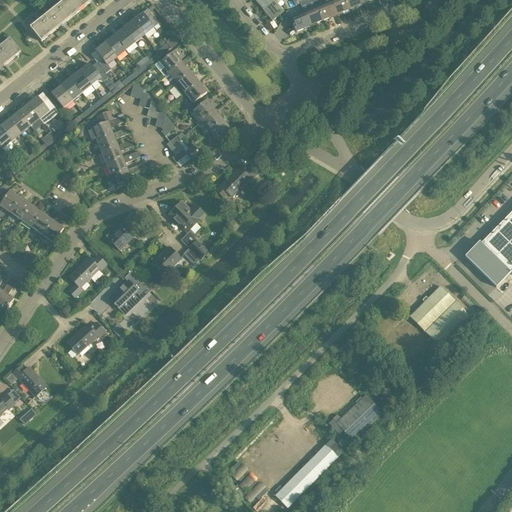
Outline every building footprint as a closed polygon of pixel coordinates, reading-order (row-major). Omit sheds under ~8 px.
[(78,12),(68,0),(65,0),(30,29),(41,42),(78,12)] [(68,0),(78,12),(93,0),(68,0)] [(254,0),(262,10),(274,0),(273,0),(254,0)] [(274,0),(262,10),(272,22),(284,12),(275,2),(277,0),(279,2),(280,0),(274,0)] [(335,0),(330,2),(336,16),(349,11),(344,0),(335,0)] [(344,0),(349,11),(362,5),(359,0),(344,0)] [(336,16),(330,2),(317,8),(323,22),(336,16)] [(317,8),(304,13),(309,27),(323,22),(317,8)] [(133,21),(144,36),(154,28),(158,25),(159,25),(147,10),(147,11),(143,14),(133,21)] [(309,27),(304,13),(290,19),(296,33),(309,27)] [(133,21),(123,29),(135,44),(144,36),(133,21)] [(135,44),(123,29),(114,36),(126,51),(135,44)] [(114,36),(105,44),(116,59),(126,51),(114,36)] [(10,40),(0,47),(0,69),(20,53),(10,40)] [(116,59),(105,44),(95,52),(102,61),(98,65),(105,74),(111,70),(107,66),(116,59)] [(167,44),(157,51),(161,57),(171,49),(167,44)] [(161,57),(157,51),(157,52),(158,53),(149,61),(152,65),(161,57)] [(168,74),(182,63),(173,53),(160,64),(164,69),(160,72),(164,77),(168,74)] [(152,65),(149,61),(146,58),(137,65),(139,68),(142,72),(152,65)] [(182,63),(168,74),(176,84),(190,73),(182,63)] [(118,91),(114,85),(108,77),(102,77),(100,78),(89,64),(79,72),(91,86),(97,81),(98,82),(103,82),(110,92),(113,95),(118,91)] [(142,72),(139,68),(130,76),(133,80),(142,72)] [(79,72),(70,79),(82,94),(91,86),(79,72)] [(198,83),(190,73),(176,84),(185,94),(198,83)] [(119,81),(114,85),(118,91),(123,87),(123,88),(133,80),(130,76),(121,83),(119,81)] [(82,94),(70,79),(61,87),(72,101),(82,94)] [(198,83),(185,94),(193,105),(207,93),(198,83)] [(136,99),(140,85),(134,84),(130,97),(136,99)] [(140,85),(136,99),(140,100),(142,94),(144,86),(140,85)] [(72,101),(61,87),(51,94),(63,109),(72,101)] [(110,92),(102,98),(105,102),(113,96),(113,95),(110,92)] [(148,95),(142,94),(140,100),(138,107),(144,109),(148,95)] [(48,101),(43,105),(38,97),(28,105),(40,120),(54,108),(48,101)] [(102,98),(91,107),(95,111),(105,102),(102,98)] [(201,122),(215,111),(206,101),(193,112),(201,122)] [(150,103),(147,117),(153,119),(155,112),(157,105),(150,103)] [(28,105),(19,113),(30,127),(40,120),(28,105)] [(91,107),(82,114),(85,118),(95,111),(91,107)] [(215,111),(201,122),(209,132),(223,121),(215,111)] [(97,117),(98,120),(91,123),(94,128),(91,129),(96,141),(112,135),(110,128),(126,122),(123,116),(114,120),(111,112),(97,117)] [(19,113),(9,120),(21,135),(30,127),(19,113)] [(85,118),(82,114),(73,121),(76,125),(85,118)] [(157,120),(155,127),(161,129),(165,115),(159,114),(157,120)] [(21,135),(9,120),(0,127),(0,128),(11,142),(21,135)] [(223,121),(209,132),(218,143),(231,131),(223,121)] [(172,123),(161,132),(165,137),(176,128),(172,123)] [(88,130),(84,124),(76,130),(81,135),(88,130)] [(11,142),(0,128),(0,147),(2,150),(11,142)] [(128,128),(112,135),(96,141),(101,154),(117,147),(117,146),(115,141),(131,134),(128,128)] [(63,129),(53,137),(57,141),(66,133),(63,129)] [(53,137),(44,145),(47,149),(57,141),(53,137)] [(181,141),(177,137),(166,145),(170,150),(181,141)] [(117,147),(101,154),(106,166),(122,159),(120,153),(135,146),(133,140),(117,146),(117,147)] [(181,141),(170,150),(175,156),(183,150),(185,152),(188,150),(181,141)] [(44,145),(35,152),(38,156),(47,149),(44,145)] [(183,150),(175,156),(172,159),(176,164),(187,155),(185,152),(183,150)] [(35,152),(25,159),(29,163),(38,156),(35,152)] [(122,159),(106,166),(111,178),(127,171),(125,165),(140,158),(138,152),(122,159)] [(29,163),(25,159),(16,167),(11,161),(5,165),(13,175),(19,171),(29,163)] [(127,171),(111,178),(116,190),(132,183),(129,177),(145,170),(143,164),(127,171)] [(258,174),(248,165),(243,170),(240,167),(216,191),(223,198),(227,194),(231,198),(250,178),(252,180),(258,174)] [(0,188),(0,193),(1,195),(10,187),(7,183),(0,188)] [(0,206),(10,214),(22,198),(22,197),(20,199),(14,195),(16,193),(11,190),(10,192),(0,205),(0,206)] [(26,201),(22,198),(10,214),(21,221),(32,205),(31,207),(25,203),(26,201)] [(189,212),(181,203),(169,215),(187,233),(199,221),(198,220),(204,214),(195,206),(189,212)] [(32,205),(21,221),(32,229),(43,213),(43,212),(42,214),(36,210),(37,208),(32,205)] [(511,212),(480,245),(479,243),(465,257),(496,288),(511,271),(511,212)] [(48,216),(43,213),(32,229),(43,236),(54,220),(52,222),(46,218),(48,216)] [(232,215),(227,220),(233,227),(239,221),(232,215)] [(54,220),(43,236),(53,244),(63,229),(57,225),(58,223),(54,220)] [(163,232),(154,222),(148,228),(158,238),(163,232)] [(136,235),(124,224),(109,240),(108,239),(108,240),(120,251),(136,235)] [(140,242),(145,247),(148,243),(143,238),(140,242)] [(196,242),(189,249),(200,261),(207,254),(196,242)] [(164,275),(180,259),(172,251),(169,248),(153,264),(164,275)] [(200,261),(189,249),(183,255),(194,267),(200,261)] [(97,256),(96,257),(92,262),(89,258),(69,278),(76,285),(68,292),(75,298),(82,291),(80,289),(99,270),(101,271),(107,266),(97,256)] [(123,281),(125,279),(128,281),(109,299),(120,310),(138,292),(145,285),(137,277),(128,267),(118,276),(123,281)] [(163,275),(153,286),(157,291),(168,280),(163,275)] [(0,295),(0,319),(14,300),(13,300),(7,296),(17,282),(12,278),(2,292),(0,295)] [(439,348),(470,317),(440,287),(409,318),(439,348)] [(105,333),(96,323),(91,329),(87,325),(67,344),(77,355),(97,337),(99,339),(105,333)] [(121,341),(125,338),(121,334),(124,332),(118,325),(112,331),(121,341)] [(46,387),(29,368),(25,371),(21,367),(11,376),(16,381),(18,379),(35,398),(46,387)] [(0,415),(7,408),(9,410),(15,405),(6,395),(0,401),(0,400),(0,415)] [(366,396),(336,424),(353,442),(382,414),(366,396)] [(31,410),(19,421),(24,427),(36,416),(31,410)] [(337,458),(325,446),(275,496),(288,508),(337,458)] [(245,495),(237,486),(232,490),(240,499),(245,495)]
